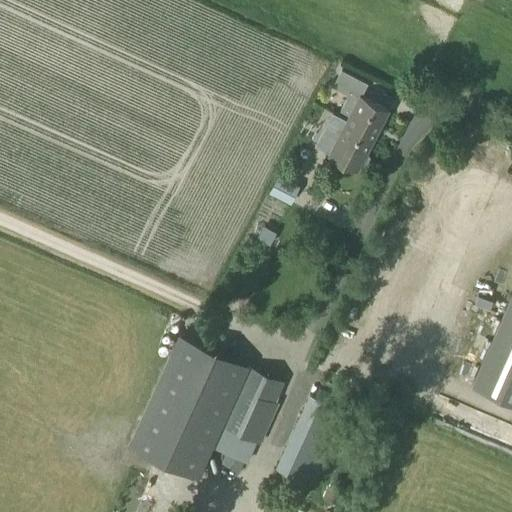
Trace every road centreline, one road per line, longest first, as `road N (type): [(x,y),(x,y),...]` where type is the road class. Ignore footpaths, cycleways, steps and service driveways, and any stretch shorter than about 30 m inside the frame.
road 1 (residential): [(511,125),(437,93),(320,323),(279,340)]
road 2 (track): [(279,340),(0,218)]
